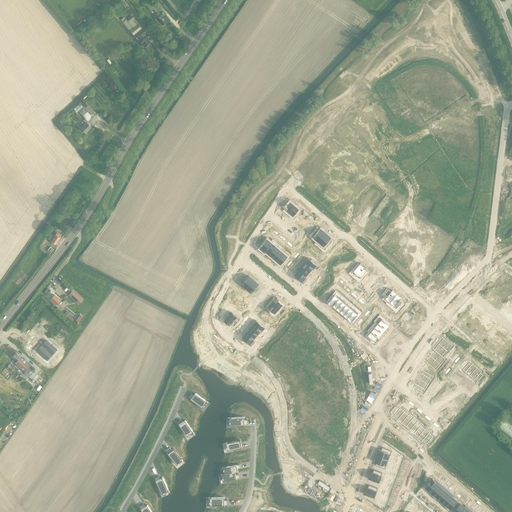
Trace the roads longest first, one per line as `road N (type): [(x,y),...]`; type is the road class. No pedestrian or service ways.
road 1 (residential): [(287,188),(357,100),(385,79),(429,64),(472,88),(481,109),(482,176),(451,252),(416,296)]
road 2 (tertiary): [(0,328),(74,238),(225,0)]
road 3 (residential): [(335,483),(293,454),(273,379),(219,326),(217,307),(241,258)]
road 4 (residential): [(241,258),(322,327),(340,355),(354,407),(335,483)]
road 5 (residential): [(184,388),(122,511)]
road 6 (residential): [(367,254),(410,192),(418,137)]
road 7 (residential): [(418,137),(384,164),(335,227)]
